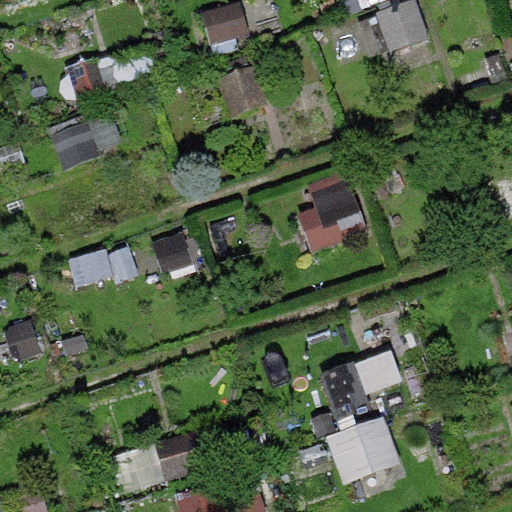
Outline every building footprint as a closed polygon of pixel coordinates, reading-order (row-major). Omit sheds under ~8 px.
[(88,105),(114,93),(98,60),(73,71),(88,105)] [(104,157),(99,147),(122,138),(112,116),(61,138),(74,170),(104,157)] [(315,182),(324,210),(305,216),(317,253),(374,235),(354,170),(315,182)] [(375,393),(409,385),(401,353),(331,371),(343,420),(379,411),(375,393)] [(393,416),(334,434),(350,486),(409,467),(393,416)] [(236,511),(225,484),(184,502),(188,511),(236,511)]
